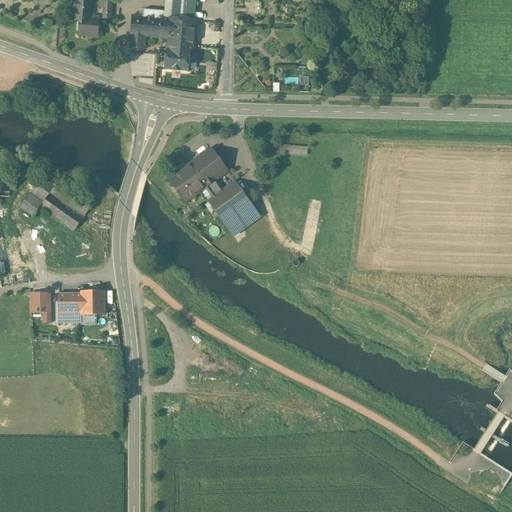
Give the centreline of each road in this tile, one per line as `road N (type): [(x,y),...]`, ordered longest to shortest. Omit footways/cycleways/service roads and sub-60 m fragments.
road 1 (secondary): [(155,99),(120,226),(133,376),(133,511)]
road 2 (tertiary): [(225,108),(511,117)]
road 3 (secondary): [(0,47),(155,99)]
